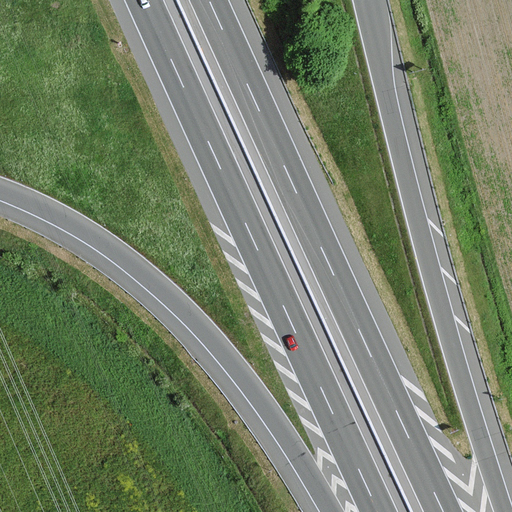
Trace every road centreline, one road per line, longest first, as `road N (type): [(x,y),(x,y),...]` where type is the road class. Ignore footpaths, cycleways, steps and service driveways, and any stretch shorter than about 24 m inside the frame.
road 1 (motorway): [(143,0),(380,511)]
road 2 (motorway): [(441,511),(208,0)]
road 3 (motorway): [(504,511),(453,349),(368,0)]
road 4 (motorway): [(0,190),(92,237),(170,298),(268,412),(330,511)]
